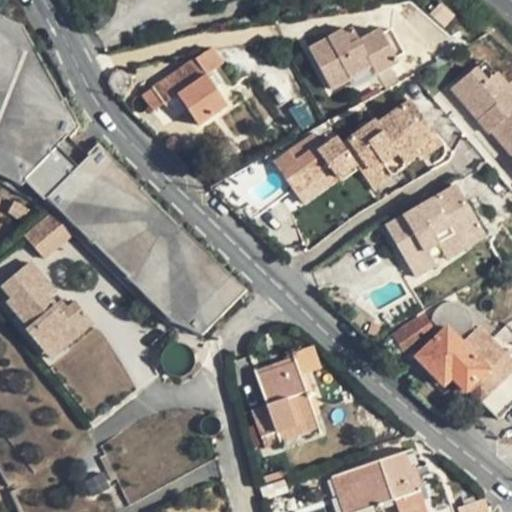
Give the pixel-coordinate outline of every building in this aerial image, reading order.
[(454,17),(435,0),(432,0),(424,9),(444,28),(454,17)] [(28,178),(68,136),(80,123),(25,23),(0,13),(0,169),(24,183),(28,178)] [(390,29),(381,34),(392,53),(395,59),(404,54),(390,29)] [(392,53),(381,34),(379,30),(358,41),(351,30),(342,35),(341,32),(308,50),(330,89),(351,79),(353,78),(362,73),(371,68),(375,75),(398,62),(395,59),(392,53)] [(214,47),(145,93),(156,109),(178,93),(199,124),(228,105),(208,74),(225,63),(214,47)] [(477,64),(468,72),(508,116),(511,112),(511,110),(497,94),(501,90),(489,76),(477,64)] [(355,86),(375,75),(371,68),(362,73),(353,78),(351,79),(353,83),(355,86)] [(491,132),(497,126),(508,116),(468,72),(449,89),(469,111),(474,106),(482,116),(477,121),(489,133),(491,132)] [(493,72),(489,76),(501,90),(506,86),(493,72)] [(511,87),(509,84),(506,86),(501,90),(497,94),(511,110),(511,87)] [(417,150),(438,137),(414,101),(377,126),(374,122),(351,137),(368,163),(358,170),(365,179),(384,166),(386,169),(401,159),(406,165),(420,156),(417,150)] [(469,111),(477,121),(482,116),(474,106),(469,111)] [(497,126),(509,138),(511,136),(511,121),(508,116),(497,126)] [(491,132),(501,143),(509,138),(497,126),(491,132)] [(355,165),(341,144),(338,140),(332,144),(328,139),(320,144),(314,135),(274,162),(292,189),(325,165),(336,177),(355,165)] [(28,178),(48,196),(87,153),(68,136),(28,178)] [(351,137),(341,144),(355,165),(358,170),(368,163),(351,137)] [(444,144),(438,137),(417,150),(420,156),(422,159),(444,144)] [(504,147),(509,153),(511,149),(511,142),(509,138),(501,143),(504,147)] [(248,289),(99,142),(87,153),(48,196),(166,319),(202,334),(248,289)] [(292,189),(305,207),(339,183),(336,177),(325,165),(292,189)] [(427,250),(440,244),(479,221),(476,214),(459,185),(387,226),(416,277),(436,265),(427,250)] [(60,232),(66,227),(51,210),(48,214),(60,232)] [(38,250),(60,232),(48,214),(24,234),(38,250)] [(488,236),(479,221),(440,244),(448,258),(483,239),(488,236)] [(61,313),(54,305),(47,296),(53,291),(29,263),(0,287),(9,297),(6,300),(27,326),(25,328),(39,346),(55,332),(63,344),(92,322),(77,302),(67,308),(61,313)] [(494,306),(497,295),(485,281),(475,289),(479,294),(468,303),(480,318),(494,306)] [(60,300),(54,305),(61,313),(67,308),(60,300)] [(422,321),(397,337),(408,353),(432,336),(422,321)] [(492,341),(453,380),(466,394),(470,391),(498,421),(511,407),(511,363),(504,355),(511,347),(511,330),(507,325),(492,341)] [(475,326),(465,337),(478,351),(489,341),(475,326)] [(446,330),(418,359),(446,387),(453,380),(492,341),(489,341),(478,351),(465,337),(460,342),(446,330)] [(48,356),(63,344),(55,332),(39,346),(48,356)] [(257,376),(267,406),(275,429),(277,432),(314,418),(296,363),(257,376)] [(251,411),(260,437),(277,432),(275,429),(267,406),(251,411)] [(511,407),(498,421),(511,435),(511,407)] [(318,427),(314,418),(277,432),(279,441),(318,427)] [(279,441),(277,432),(260,437),(265,449),(281,444),(279,441)] [(404,452),(342,473),(355,511),(417,490),(404,452)] [(354,511),(355,511),(342,473),(332,477),(342,505),(343,511),(354,511)]
